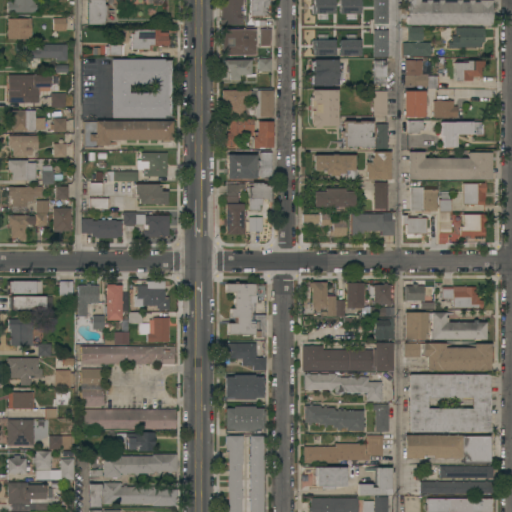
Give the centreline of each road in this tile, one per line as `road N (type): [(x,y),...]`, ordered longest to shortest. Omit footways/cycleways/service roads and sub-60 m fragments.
road 1 (residential): [(284,511),(286,0)]
road 2 (residential): [(0,261),(511,261)]
road 3 (tertiary): [(201,206),(201,0)]
road 4 (tertiary): [(201,511),(200,326)]
